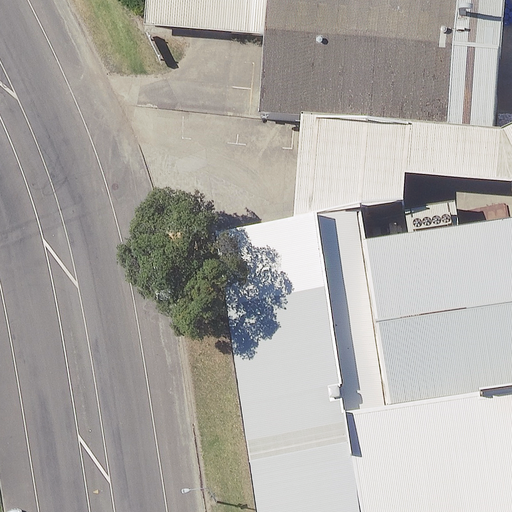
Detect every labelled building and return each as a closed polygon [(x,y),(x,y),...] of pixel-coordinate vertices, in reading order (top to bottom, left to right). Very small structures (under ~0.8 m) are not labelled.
[(458,19),(235,3),(225,143),(448,158),(458,19)] [(511,238),(311,268),(339,451),(466,432),(511,424),(511,238)] [(209,470),(339,451),(311,268),(307,241),(177,260),(209,470)] [(511,511),(511,424),(466,432),(477,511),(511,511)] [(339,451),(209,470),(215,511),(477,511),(466,432),(339,451)]
